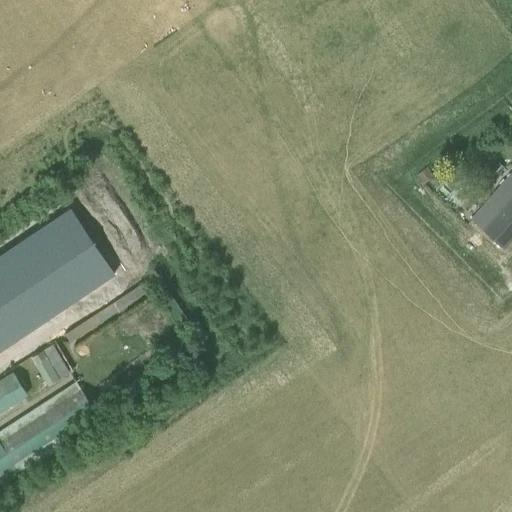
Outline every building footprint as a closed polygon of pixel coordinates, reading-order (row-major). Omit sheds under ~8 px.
[(427,167),(417,175),(424,183),(434,175),(427,167)] [(511,235),(511,173),(472,219),(502,247),(511,235)] [(60,200),(0,239),(0,336),(104,266),(60,200)] [(31,354),(48,385),(72,372),(55,341),(31,354)] [(0,482),(101,418),(95,410),(78,382),(0,430),(0,410),(28,393),(15,372),(0,381),(0,482)]
